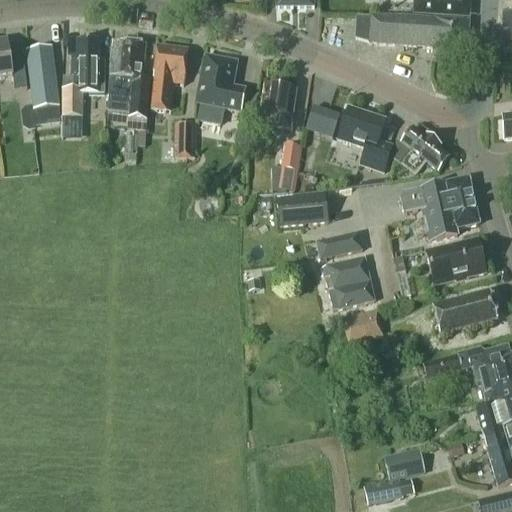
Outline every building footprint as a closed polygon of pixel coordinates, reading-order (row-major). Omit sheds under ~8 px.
[(275,0),(276,10),(314,10),(313,0),(275,0)] [(417,0),(417,16),(469,19),(469,0),(417,0)] [(511,17),(502,17),(500,54),(511,54),(511,17)] [(354,41),(368,45),(368,47),(432,51),(431,60),(467,62),(469,24),(392,19),(355,18),(354,41)] [(8,42),(0,43),(0,81),(13,79),(15,93),(27,91),(22,56),(10,58),(8,42)] [(100,42),(76,42),(76,57),(71,57),(71,80),(73,80),(73,92),(62,92),(62,121),(83,121),(83,96),(105,96),(105,62),(99,62),(100,42)] [(112,43),(109,113),(130,115),(129,125),(146,127),(150,92),(138,90),(140,70),(143,70),(146,47),(112,43)] [(181,83),(186,52),(156,48),(153,83),(149,107),(163,109),(164,81),(181,83)] [(33,112),(58,109),(51,49),(26,52),(33,112)] [(232,88),(236,65),(204,59),(200,84),(204,85),(200,119),(216,122),(218,111),(241,115),(239,121),(252,124),(256,98),(245,95),(246,91),(232,88)] [(295,93),(264,89),(258,128),(290,133),(295,93)] [(347,110),(336,142),(364,151),(359,166),(384,174),(392,148),(379,144),(386,122),(347,110)] [(511,116),(502,118),(504,143),(511,141),(511,116)] [(174,126),(173,161),(195,161),(196,126),(174,126)] [(424,140),(412,132),(400,147),(411,154),(401,167),(415,178),(425,165),(436,175),(448,159),(438,152),(440,149),(426,138),(424,140)] [(301,148),(283,146),(280,170),(277,170),(277,178),(271,178),(272,196),(297,195),(297,178),(297,174),(301,148)] [(478,227),(468,182),(403,196),(401,202),(404,217),(422,213),(428,245),(457,239),(456,232),(478,227)] [(324,198),(276,204),(279,231),(327,225),(324,198)] [(363,253),(358,234),(314,244),(318,263),(363,253)] [(433,290),(485,276),(477,243),(461,247),(460,245),(438,250),(439,252),(425,256),(433,290)] [(374,304),(364,259),(321,269),(331,315),(374,304)] [(258,292),(257,283),(249,284),(250,293),(258,292)] [(497,323),(490,295),(433,310),(440,338),(497,323)] [(377,312),(341,321),(348,350),(384,341),(377,312)] [(511,359),(510,360),(507,350),(483,356),(479,352),(422,367),(427,383),(473,371),(477,387),(480,386),(486,409),(511,402),(511,359)] [(502,431),(511,428),(511,406),(476,416),(483,439),(502,433),(502,431)] [(511,449),(511,428),(502,431),(502,433),(483,439),(489,461),(509,456),(508,451),(511,449)] [(460,445),(447,448),(450,461),(463,458),(460,445)] [(511,449),(508,451),(509,456),(489,461),(498,492),(511,488),(511,449)] [(419,451),(383,459),(389,484),(425,477),(419,451)] [(398,483),(363,490),(366,508),(402,501),(398,483)] [(511,511),(511,493),(476,503),(478,511),(511,511)]
